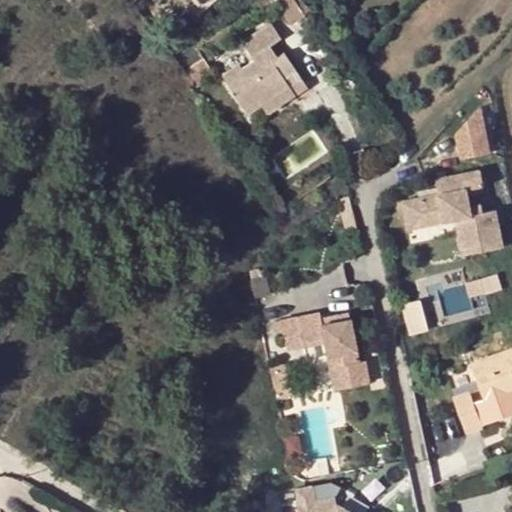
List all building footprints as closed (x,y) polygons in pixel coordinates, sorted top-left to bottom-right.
[(213,0),(196,0),(190,7),(198,15),(213,0)] [(257,111),(286,91),(281,84),(292,76),(279,59),(268,67),(262,57),(275,47),(266,35),(241,52),(252,68),(239,77),(237,73),(221,83),(243,113),(253,106),(257,111)] [(201,65),(189,73),(200,89),(212,80),(201,65)] [(281,84),(286,91),(296,84),(292,76),(281,84)] [(291,101),(286,91),(257,111),(264,120),(291,101)] [(253,106),(243,113),(247,119),(257,111),(253,106)] [(457,121),(461,156),(492,153),(489,117),(457,121)] [(440,192),(403,200),(410,227),(458,216),(461,231),(466,252),(505,243),(497,206),(484,209),(483,202),(471,204),(467,187),(484,183),(481,168),(437,177),(440,192)] [(483,275),(468,280),(473,294),(488,290),(483,275)] [(423,298),(404,303),(412,334),(431,330),(423,298)] [(336,387),(371,380),(366,358),(361,359),(352,316),(324,321),(322,310),(283,318),(289,347),(306,344),(305,338),(325,334),(336,387)] [(328,389),(336,387),(325,334),(305,338),(306,344),(312,371),(323,368),(328,389)] [(485,398),(511,389),(511,345),(471,360),(485,398)] [(511,389),(485,398),(487,405),(511,397),(511,389)] [(472,391),(456,396),(467,431),(484,425),(472,391)] [(357,511),(340,503),(337,481),(295,487),(299,511),(357,511)]
